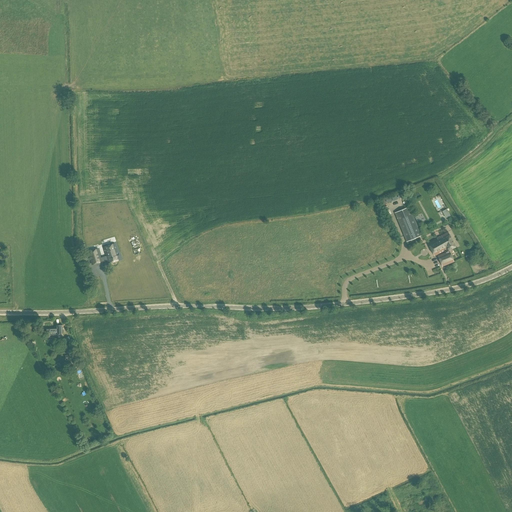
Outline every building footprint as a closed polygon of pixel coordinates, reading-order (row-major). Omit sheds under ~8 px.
[(395,213),(407,241),(421,236),(409,207),(395,213)] [(428,243),(435,256),(445,250),(446,252),(438,255),(443,266),(454,262),(449,250),(456,246),(448,232),(441,236),(428,243)] [(103,247),(106,256),(105,256),(108,264),(120,260),(119,255),(118,256),(115,244),(103,247)] [(102,261),(102,260),(101,258),(99,252),(98,252),(90,255),(89,255),(92,265),(102,261)] [(50,328),(46,328),(46,338),(51,338),(58,337),(60,337),(60,333),(63,333),(62,325),(56,325),(56,327),(50,328)]
